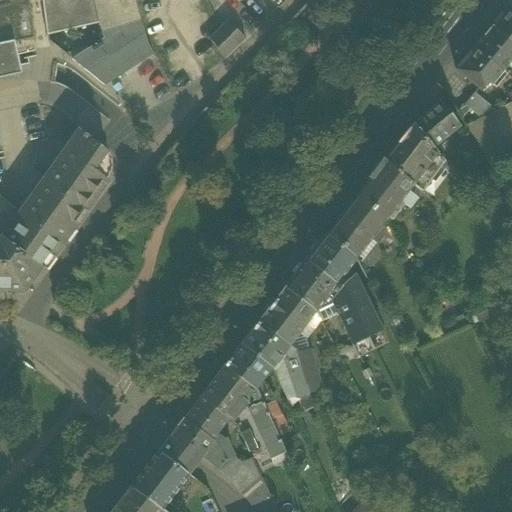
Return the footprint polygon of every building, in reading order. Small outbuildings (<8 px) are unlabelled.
[(0,0),(0,44),(14,42),(14,43),(34,38),(33,30),(28,0),(0,0)] [(46,36),(98,24),(92,0),(41,0),(46,36)] [(92,0),(98,24),(103,39),(72,60),(104,86),(153,54),(147,45),(133,0),(92,0)] [(511,2),(491,27),(492,27),(511,43),(511,2)] [(210,39),(225,59),(245,40),(229,24),(228,23),(224,26),(219,31),(210,39)] [(503,72),(511,60),(511,43),(492,27),(474,48),(503,72)] [(19,65),(14,43),(14,42),(0,44),(0,79),(21,74),(19,65)] [(492,85),(503,72),(474,48),(455,71),(481,92),(488,83),(492,85)] [(464,105),(480,119),(496,111),(474,93),(464,105)] [(459,127),(441,103),(414,125),(433,149),(434,148),(459,127)] [(412,124),(383,162),(414,186),(422,192),(445,162),(445,161),(434,148),(433,149),(414,125),(412,124)] [(90,137),(80,130),(67,148),(21,213),(64,243),(108,181),(106,180),(108,175),(110,168),(109,160),(106,153),(101,148),(89,139),(90,137)] [(481,153),(486,163),(504,153),(498,143),(481,153)] [(385,222),(414,186),(383,162),(355,198),(385,222)] [(0,239),(2,239),(21,213),(0,197),(0,239)] [(356,260),(385,222),(355,198),(326,237),(356,260)] [(0,239),(0,291),(23,292),(41,267),(44,269),(64,243),(21,213),(2,239),(0,239)] [(355,261),(356,260),(326,237),(306,262),(336,286),(347,271),(355,261)] [(331,293),(336,286),(306,262),(286,289),(315,313),(331,293)] [(347,271),(336,286),(342,290),(367,339),(381,331),(355,276),(352,279),(347,271)] [(336,286),(331,293),(335,296),(330,302),(337,314),(352,346),(367,339),(342,290),(336,286)] [(306,325),(315,313),(286,289),(260,322),(290,346),(294,340),(299,334),(306,325)] [(321,323),(337,314),(330,302),(335,296),(331,293),(315,313),(318,319),(321,323)] [(306,325),(310,329),(318,319),(315,313),(306,325)] [(284,354),(290,346),(260,322),(242,345),(272,368),(284,354)] [(310,329),(306,325),(299,334),(304,338),(310,329)] [(294,340),(290,346),(296,351),(300,367),(312,363),(307,346),(304,347),(294,340)] [(261,383),(272,368),(242,345),(225,367),(255,391),(261,383)] [(302,376),(300,367),(296,351),(290,346),(284,354),(288,358),(284,362),(296,399),(307,395),(308,395),(303,376),(302,376)] [(300,367),(302,376),(303,376),(315,373),(312,363),(300,367)] [(225,367),(201,399),(228,420),(232,423),(242,411),(248,404),(248,400),(251,396),(255,391),(225,367)] [(261,383),(255,391),(270,421),(281,416),(267,386),(266,386),(261,383)] [(273,428),(270,421),(255,391),(251,396),(257,405),(251,408),(249,413),(259,434),(271,459),(284,453),(273,428)] [(184,420),(211,441),(216,435),(228,420),(201,399),(184,420)] [(184,420),(168,441),(197,464),(202,458),(208,451),(213,443),(211,441),(184,420)] [(248,452),(257,449),(250,429),(241,432),(248,452)] [(223,441),(216,435),(211,441),(213,443),(215,444),(224,463),(234,458),(225,440),(223,441)] [(188,476),(197,464),(168,441),(159,453),(188,476)] [(215,444),(213,443),(208,451),(211,453),(206,461),(218,471),(224,463),(215,444)] [(202,458),(206,461),(211,453),(208,451),(202,458)] [(159,453),(132,488),(161,511),(167,503),(188,476),(159,453)] [(218,471),(233,486),(256,467),(252,458),(241,464),(234,458),(224,463),(218,471)] [(277,511),(256,467),(233,486),(256,511),(277,511)] [(160,511),(161,511),(132,488),(113,511),(160,511)] [(374,491),(366,499),(374,508),(383,500),(374,491)] [(378,511),(374,508),(366,499),(363,503),(353,511),(378,511)] [(178,511),(167,503),(161,511),(162,511),(178,511)]
